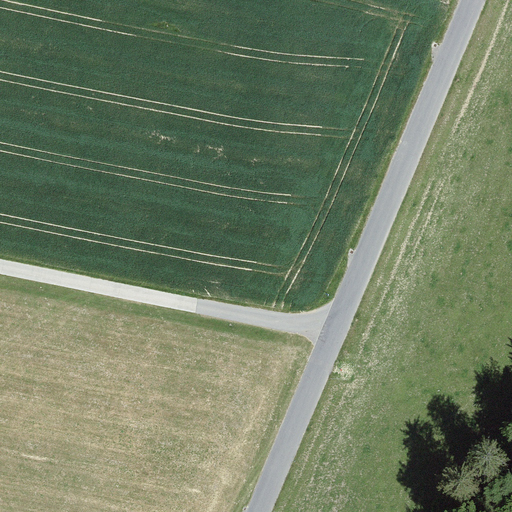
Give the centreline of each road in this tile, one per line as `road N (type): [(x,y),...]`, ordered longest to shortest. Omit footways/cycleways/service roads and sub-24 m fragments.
road 1 (unclassified): [(257,511),(475,0)]
road 2 (track): [(0,265),(335,332)]
